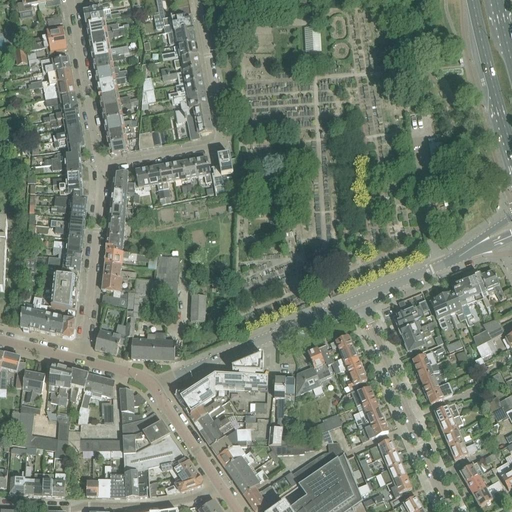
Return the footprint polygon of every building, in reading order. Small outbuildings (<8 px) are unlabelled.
[(31,7),(39,5),(37,0),(23,0),(24,4),(18,5),(20,13),(32,11),(31,7)] [(37,0),(39,5),(46,4),(47,9),(59,6),(58,0),(37,0)] [(157,0),(160,17),(161,22),(167,20),(163,1),(164,1),(163,0),(157,0)] [(177,10),(190,7),(189,1),(176,4),(177,10)] [(93,11),(85,12),(85,14),(85,15),(85,18),(86,18),(87,25),(91,24),(104,22),(108,21),(121,19),(120,15),(111,16),(109,6),(93,9),(93,11)] [(191,16),(190,7),(177,10),(178,18),(186,17),(185,17),(191,16)] [(160,17),(155,18),(157,32),(164,31),(165,35),(169,35),(194,30),(192,19),(186,20),(186,17),(180,18),(178,18),(167,20),(161,22),(160,17)] [(63,25),(61,18),(47,21),(47,24),(48,28),(63,25)] [(91,24),(87,25),(89,37),(109,33),(119,32),(118,26),(106,28),(104,22),(91,24)] [(48,38),(31,41),(32,46),(65,40),(63,28),(54,30),(54,29),(46,30),(48,38)] [(177,48),(196,44),(194,30),(169,35),(171,47),(176,46),(177,48)] [(321,30),(305,30),(305,57),(322,56),(321,30)] [(109,33),(89,37),(91,49),(109,46),(112,45),(112,41),(125,38),(124,31),(119,32),(109,33)] [(32,46),(26,47),(28,56),(34,55),(33,52),(46,49),(47,56),(57,54),(65,53),(68,52),(65,40),(32,46)] [(175,54),(162,56),(163,63),(181,60),(199,57),(196,44),(177,48),(174,48),(175,54)] [(109,46),(91,49),(93,61),(124,55),(129,54),(128,48),(110,52),(109,46)] [(14,50),(17,66),(27,64),(25,48),(14,50)] [(124,55),(93,61),(96,72),(113,69),(112,64),(125,61),(125,59),(131,57),(131,54),(129,54),(124,55)] [(53,61),(40,63),(40,65),(42,77),(47,76),(71,71),(69,59),(66,60),(65,56),(57,57),(52,58),(53,61)] [(182,74),(201,70),(199,57),(181,60),(181,62),(175,63),(176,71),(182,70),(182,74)] [(113,69),(96,72),(98,84),(128,78),(127,73),(120,74),(118,68),(113,69)] [(182,74),(169,76),(170,81),(178,80),(180,87),(203,82),(201,70),(182,74)] [(48,82),(43,83),(44,89),(73,83),(71,71),(47,76),(48,82)] [(128,78),(98,84),(100,98),(110,96),(110,94),(117,93),(116,87),(129,85),(128,78)] [(144,81),(143,93),(147,93),(153,92),(154,91),(151,80),(146,80),(144,81)] [(177,94),(170,95),(171,101),(172,101),(206,95),(203,82),(180,87),(176,87),(177,94)] [(73,83),(44,89),(47,102),(76,97),(73,83)] [(110,96),(100,98),(102,110),(130,105),(138,103),(138,100),(130,101),(129,99),(119,101),(118,95),(117,93),(110,94),(110,96)] [(206,95),(172,101),(173,106),(181,104),(182,111),(190,110),(194,109),(208,107),(206,95)] [(47,102),(46,102),(47,108),(54,107),(55,112),(62,111),(78,108),(76,97),(47,102)] [(130,105),(102,110),(105,122),(122,118),(121,113),(131,111),(131,109),(130,105)] [(182,111),(176,112),(178,125),(187,123),(191,142),(200,140),(199,136),(202,135),(209,134),(213,133),(211,126),(211,124),(208,107),(194,109),(195,116),(191,116),(190,110),(182,111)] [(50,119),(43,120),(44,124),(46,124),(51,123),(51,124),(79,118),(78,108),(62,111),(63,115),(50,117),(50,119)] [(79,118),(51,124),(52,128),(52,129),(65,127),(65,131),(81,128),(79,118)] [(122,118),(105,122),(107,134),(130,129),(133,129),(132,123),(123,124),(122,118)] [(66,135),(54,137),(55,144),(83,138),(81,128),(65,131),(66,135)] [(130,129),(107,134),(109,145),(126,142),(125,136),(131,135),(130,129)] [(159,132),(151,134),(152,137),(154,149),(162,147),(162,146),(159,134),(159,132)] [(140,137),(140,149),(140,151),(154,149),(152,137),(151,134),(140,136),(140,137)] [(85,149),(83,138),(55,144),(56,149),(68,147),(69,152),(70,154),(64,154),(64,155),(80,154),(80,150),(85,149)] [(126,142),(109,145),(110,153),(111,157),(131,153),(130,147),(127,147),(126,142)] [(442,144),(430,146),(434,176),(446,174),(442,144)] [(57,160),(44,161),(45,167),(52,166),(81,165),(80,154),(64,155),(57,156),(57,160)] [(220,167),(212,169),(213,169),(214,175),(212,175),(214,189),(224,187),(223,180),(234,178),(234,175),(233,172),(236,171),(236,162),(236,160),(231,161),(230,155),(218,157),(220,167)] [(207,159),(195,162),(198,179),(205,178),(206,187),(212,186),(207,159)] [(183,164),(186,181),(198,179),(195,162),(183,164)] [(174,183),(186,181),(183,164),(171,166),(174,183)] [(81,165),(52,166),(52,173),(65,172),(66,176),(82,175),(81,165)] [(171,166),(159,168),(165,199),(170,198),(168,185),(174,183),(171,166)] [(159,168),(147,170),(151,188),(157,186),(161,205),(166,204),(159,168)] [(135,185),(134,191),(151,188),(147,170),(136,172),(135,185)] [(114,177),(113,192),(127,193),(129,193),(134,194),(134,191),(135,185),(128,185),(128,174),(114,177)] [(82,175),(66,176),(66,180),(53,181),(53,187),(82,185),(82,175)] [(448,176),(433,178),(435,189),(450,186),(448,176)] [(82,185),(53,187),(54,193),(60,193),(60,197),(67,198),(72,197),(83,197),(82,185)] [(126,209),(127,193),(113,192),(111,207),(126,209)] [(55,199),(54,208),(58,208),(87,211),(88,201),(83,200),(83,197),(72,197),(72,199),(55,199)] [(125,224),(126,209),(111,207),(110,223),(125,224)] [(70,219),(86,221),(87,211),(58,208),(54,208),(51,208),(51,213),(70,215),(70,219)] [(85,231),(86,221),(70,219),(69,224),(49,222),(48,228),(57,229),(85,231)] [(0,293),(5,294),(7,249),(8,244),(7,244),(8,224),(0,223),(0,293)] [(110,223),(108,237),(124,239),(125,224),(110,223)] [(68,240),(84,242),(85,231),(57,229),(56,234),(68,236),(68,240)] [(108,237),(107,253),(123,254),(124,239),(108,237)] [(83,252),(84,242),(68,240),(67,244),(54,243),(54,249),(83,252)] [(81,262),(83,252),(54,249),(53,255),(58,255),(58,260),(81,262)] [(107,253),(105,266),(122,267),(123,267),(124,261),(137,262),(137,256),(123,254),(107,253)] [(25,257),(24,273),(35,274),(36,258),(30,257),(25,257)] [(149,264),(148,270),(157,271),(158,258),(149,257),(149,264)] [(156,283),(136,281),(135,294),(128,294),(128,301),(127,308),(126,328),(125,338),(133,339),(135,319),(146,320),(148,296),(177,297),(179,259),(158,258),(157,271),(156,283)] [(64,272),(80,274),(81,262),(58,260),(49,259),(49,263),(49,266),(56,267),(56,272),(64,272)] [(194,265),(192,272),(198,274),(200,266),(194,265)] [(104,278),(123,280),(136,281),(137,275),(122,273),(122,267),(105,266),(104,278)] [(480,276),(488,295),(494,292),(496,295),(500,303),(506,300),(499,288),(500,288),(494,273),(487,276),(486,274),(481,276),(480,276)] [(469,281),(468,281),(477,303),(483,300),(489,315),(495,312),(489,298),(488,295),(480,276),(475,278),(474,279),(473,277),(469,279),(469,281)] [(55,277),(51,311),(66,314),(76,316),(76,312),(80,279),(55,277)] [(103,286),(103,292),(114,294),(114,298),(128,301),(128,294),(127,294),(124,296),(121,297),(121,294),(123,280),(104,278),(103,285),(103,286)] [(453,287),(452,287),(454,293),(454,295),(465,319),(472,316),(468,307),(477,303),(468,281),(466,282),(465,280),(458,283),(457,284),(456,284),(456,285),(456,286),(455,286),(455,287),(456,288),(453,289),(453,287)] [(213,282),(212,294),(225,295),(225,282),(213,282)] [(450,297),(450,295),(443,298),(450,316),(457,313),(461,322),(466,320),(465,319),(454,295),(450,297)] [(128,301),(114,298),(103,297),(102,305),(127,308),(128,301)] [(21,329),(23,330),(30,331),(35,332),(40,307),(41,307),(41,305),(42,302),(42,299),(34,298),(32,306),(31,313),(25,311),(22,311),(21,329)] [(436,303),(431,305),(442,330),(448,328),(444,318),(450,316),(443,298),(435,301),(436,303)] [(209,300),(192,299),(191,328),(208,329),(209,300)] [(40,307),(35,332),(47,335),(51,317),(47,316),(48,309),(40,307)] [(399,329),(399,330),(425,320),(420,308),(394,318),(394,320),(395,322),(396,323),(397,324),(396,326),(397,328),(399,329)] [(51,317),(47,335),(71,340),(73,339),(76,316),(66,314),(66,320),(51,317)] [(483,327),(487,335),(501,327),(498,321),(483,327)] [(400,331),(398,332),(401,337),(402,337),(404,342),(429,331),(427,328),(426,326),(421,328),(419,322),(399,330),(400,331)] [(429,331),(404,342),(406,347),(405,347),(407,353),(409,352),(409,354),(412,352),(424,347),(422,341),(432,337),(430,333),(437,330),(435,325),(427,328),(429,331)] [(125,347),(125,338),(126,328),(118,326),(115,336),(100,332),(95,351),(117,357),(119,346),(125,347)] [(491,341),(505,334),(501,327),(487,335),(491,341)] [(133,341),(132,361),(142,361),(145,362),(171,363),(175,363),(176,343),(166,343),(166,335),(155,334),(155,336),(155,342),(147,342),(133,341)] [(487,335),(483,337),(486,343),(491,341),(487,335)] [(331,345),(333,350),(338,348),(341,354),(355,348),(352,343),(351,343),(348,338),(331,345)] [(492,354),(486,343),(477,348),(475,349),(481,359),(474,362),(477,367),(483,364),(481,360),(492,354)] [(453,346),(446,348),(449,355),(455,353),(453,346)] [(333,364),(326,347),(308,355),(314,369),(317,377),(319,383),(331,378),(327,367),(332,365),(332,366),(334,366),(333,364)] [(357,354),(355,348),(341,354),(343,360),(333,364),(334,366),(332,366),(334,370),(358,360),(356,355),(357,354)] [(432,354),(413,362),(415,367),(414,368),(416,374),(437,365),(432,354)] [(465,354),(459,356),(464,367),(470,364),(467,356),(465,354)] [(17,374),(21,359),(6,355),(2,370),(1,374),(0,391),(8,392),(8,380),(7,380),(7,371),(17,374)] [(189,417),(203,408),(215,400),(216,391),(268,393),(268,381),(268,379),(256,379),(256,375),(261,375),(261,367),(264,367),(264,357),(262,358),(259,358),(259,359),(258,359),(255,359),(255,360),(232,370),(233,372),(233,374),(239,374),(239,378),(215,377),(194,391),(193,390),(193,389),(178,393),(176,398),(189,417)] [(360,365),(358,360),(334,370),(336,375),(348,370),(350,376),(364,370),(361,364),(360,365)] [(474,362),(470,364),(474,372),(478,370),(477,367),(474,362)] [(437,365),(416,374),(418,380),(420,379),(422,384),(444,375),(442,372),(439,372),(437,365)] [(487,371),(484,365),(478,368),(482,374),(487,371)] [(49,388),(49,393),(52,394),(51,404),(59,406),(63,370),(59,369),(53,367),(52,367),(49,388)] [(319,383),(317,377),(314,369),(297,376),(297,380),(297,398),(321,387),(319,383)] [(63,370),(59,406),(65,407),(67,395),(65,395),(66,390),(72,391),(73,372),(66,370),(63,370)] [(353,384),(348,386),(348,388),(350,392),(357,389),(356,387),(367,382),(365,377),(366,376),(364,370),(350,376),(353,384)] [(72,391),(71,403),(76,405),(79,392),(84,393),(89,376),(73,372),(72,391)] [(25,373),(24,373),(23,378),(17,377),(15,390),(22,390),(22,392),(23,393),(25,373)] [(45,377),(25,373),(23,393),(27,394),(25,403),(35,405),(37,395),(42,396),(45,377)] [(423,390),(425,396),(446,387),(443,381),(447,379),(445,375),(444,375),(422,384),(424,389),(423,390)] [(499,388),(506,386),(509,393),(505,384),(504,384),(499,375),(493,378),(499,388)] [(114,400),(115,389),(115,383),(89,376),(84,393),(80,410),(87,412),(91,399),(101,401),(101,397),(114,400)] [(493,378),(488,380),(493,389),(499,388),(493,378)] [(277,420),(284,420),(285,414),(286,380),(276,379),(275,401),(278,401),(277,420)] [(295,397),(295,380),(286,380),(285,414),(284,420),(284,422),(289,422),(289,414),(290,414),(291,404),(295,404),(295,397)] [(485,382),(477,386),(480,392),(490,387),(492,390),(493,389),(488,380),(485,382)] [(446,387),(425,396),(427,402),(429,401),(431,406),(452,397),(448,386),(446,387)] [(368,387),(356,392),(351,394),(357,408),(376,400),(374,394),(372,395),(370,389),(370,390),(368,387)] [(120,391),(123,427),(143,422),(143,417),(135,417),(134,408),(142,408),(147,403),(139,395),(136,397),(133,397),(133,393),(120,391)] [(488,406),(493,414),(503,408),(501,403),(500,403),(497,398),(492,401),(493,403),(488,406)] [(359,414),(354,417),(355,421),(379,411),(377,406),(379,406),(376,400),(362,405),(365,412),(359,414)] [(501,403),(503,408),(506,414),(511,411),(506,400),(501,403)] [(203,408),(189,417),(195,425),(220,409),(217,404),(205,411),(203,408)] [(256,414),(267,414),(267,405),(257,404),(256,414)] [(111,405),(102,405),(102,420),(104,420),(104,426),(114,425),(113,407),(111,407),(111,405)] [(460,418),(455,406),(452,407),(434,414),(440,426),(460,418)] [(148,413),(144,416),(147,420),(155,415),(150,407),(146,410),(148,413)] [(222,407),(220,409),(195,425),(200,433),(213,424),(211,421),(225,412),(222,407)] [(503,408),(493,414),(498,424),(503,421),(503,422),(509,420),(506,414),(503,408)] [(379,411),(355,421),(358,427),(364,424),(366,430),(385,422),(383,416),(382,417),(379,411)] [(20,425),(20,420),(21,414),(20,414),(20,415),(13,414),(12,424),(20,425)] [(146,421),(143,422),(123,427),(123,436),(146,431),(160,421),(155,415),(148,420),(146,421)] [(342,426),(338,416),(330,419),(335,430),(341,428),(342,427),(342,426)] [(463,425),(460,418),(440,426),(445,438),(460,432),(458,427),(463,425)] [(200,433),(205,440),(211,436),(212,436),(230,424),(227,419),(220,424),(218,421),(213,424),(200,433)] [(317,427),(316,438),(329,433),(329,432),(335,430),(330,419),(322,422),(323,424),(317,427)] [(171,437),(160,421),(146,431),(123,436),(124,442),(124,453),(123,453),(123,455),(138,455),(171,437)] [(385,422),(366,430),(362,432),(364,438),(360,439),(363,445),(389,434),(386,428),(388,428),(385,422)] [(233,428),(230,424),(212,436),(211,436),(205,440),(211,449),(224,440),(224,439),(221,436),(233,428)] [(271,429),(269,447),(274,447),(281,447),(283,434),(283,430),(271,429)] [(225,438),(224,439),(224,440),(211,449),(218,459),(233,449),(240,448),(247,448),(247,442),(239,443),(237,430),(225,438)] [(460,432),(445,438),(450,451),(471,442),(469,436),(466,437),(463,430),(460,432)] [(19,431),(17,447),(27,448),(30,449),(32,437),(32,433),(19,431)] [(316,442),(316,446),(329,445),(334,445),(329,433),(316,438),(316,442)] [(68,443),(68,453),(81,453),(81,443),(82,442),(80,442),(81,434),(69,434),(69,437),(68,443)] [(30,449),(36,450),(37,450),(39,438),(32,437),(30,449)] [(138,455),(123,455),(124,476),(125,476),(149,471),(172,466),(173,468),(175,467),(174,465),(185,459),(175,444),(171,437),(138,455)] [(46,439),(39,438),(37,450),(39,450),(43,451),(44,451),(46,439)] [(46,451),(51,452),(53,440),(46,439),(44,451),(46,451)] [(51,452),(55,453),(68,454),(68,453),(68,443),(58,441),(53,440),(51,452)] [(111,453),(123,453),(124,453),(124,442),(82,442),(81,443),(81,453),(91,453),(99,453),(111,453)] [(375,463),(381,460),(397,453),(392,442),(374,449),(370,451),(375,463)] [(471,442),(450,451),(455,463),(477,453),(477,454),(481,452),(479,445),(474,447),(471,442)] [(277,457),(282,457),(281,447),(274,447),(269,447),(273,452),(276,457),(277,457)] [(233,450),(218,460),(225,470),(245,456),(240,449),(240,448),(233,449),(233,450)] [(245,456),(225,470),(231,479),(244,497),(255,489),(269,480),(263,472),(257,476),(254,478),(248,469),(251,467),(257,463),(250,453),(245,456)] [(389,471),(402,466),(397,453),(381,460),(384,465),(386,465),(389,471)] [(325,455),(323,456),(328,463),(341,454),(329,455),(325,455)] [(494,455),(489,458),(492,463),(497,460),(494,455)] [(348,511),(363,502),(358,490),(344,456),(300,486),(299,487),(306,498),(288,509),(285,505),(275,511),(348,511)] [(325,465),(328,463),(323,456),(320,458),(325,465)] [(320,458),(317,461),(322,467),(325,465),(320,458)] [(487,466),(492,463),(489,458),(484,461),(487,466)] [(87,499),(99,500),(99,484),(99,461),(93,461),(93,482),(89,482),(89,484),(87,484),(87,499)] [(172,466),(149,471),(149,476),(170,472),(175,480),(192,469),(186,461),(175,467),(173,468),(172,466)] [(317,461),(313,463),(319,470),(322,467),(317,461)] [(313,463),(309,466),(314,473),(319,470),(313,463)] [(473,467),(460,474),(466,485),(478,479),(485,475),(478,463),(473,466),(473,467)] [(498,473),(509,492),(511,490),(511,471),(509,465),(508,463),(496,470),(498,473)] [(314,473),(309,466),(304,469),(309,476),(314,473)] [(362,468),(367,481),(373,478),(368,466),(362,468)] [(387,486),(394,483),(407,478),(402,466),(389,471),(382,474),(387,486)] [(26,486),(25,498),(34,499),(35,483),(31,482),(31,469),(27,468),(26,474),(26,486)] [(105,483),(99,483),(99,484),(99,500),(111,500),(111,468),(105,468),(105,483)] [(116,468),(111,468),(111,500),(126,500),(127,500),(125,476),(124,476),(116,476),(116,468)] [(175,480),(177,485),(175,486),(165,491),(166,493),(169,492),(170,494),(178,491),(198,478),(192,469),(175,480)] [(304,469),(299,473),(304,480),(309,476),(304,469)] [(149,471),(125,476),(127,500),(139,499),(148,499),(148,493),(150,493),(150,485),(149,476),(149,471)] [(9,497),(15,498),(25,498),(26,486),(26,474),(22,473),(21,481),(10,480),(9,497)] [(299,473),(293,477),(298,484),(304,480),(299,473)] [(53,483),(53,499),(54,499),(65,500),(66,476),(56,475),(55,483),(53,483)] [(35,483),(34,499),(43,499),(44,476),(35,476),(35,483)] [(44,476),(43,499),(53,500),(53,499),(53,483),(54,477),(44,476)] [(203,484),(198,478),(178,491),(170,494),(169,492),(166,493),(168,497),(181,495),(202,488),(203,484)] [(396,500),(408,494),(407,492),(412,490),(407,478),(394,483),(387,486),(389,492),(392,491),(396,500)] [(493,486),(499,483),(496,478),(490,481),(493,486)] [(478,479),(466,485),(473,497),(487,489),(484,483),(482,485),(478,479)] [(487,489),(473,497),(480,509),(487,505),(487,506),(488,506),(491,505),(491,503),(490,503),(496,500),(493,495),(503,489),(499,483),(493,486),(487,489)] [(367,486),(358,490),(362,499),(371,495),(370,492),(367,486)] [(270,487),(259,494),(255,489),(244,497),(247,502),(254,511),(257,511),(269,504),(272,502),(267,496),(273,492),(270,487)] [(381,496),(373,500),(375,504),(376,506),(384,503),(381,496)] [(421,511),(423,511),(416,498),(401,508),(402,511),(421,511)] [(221,511),(214,502),(199,511),(221,511)]
